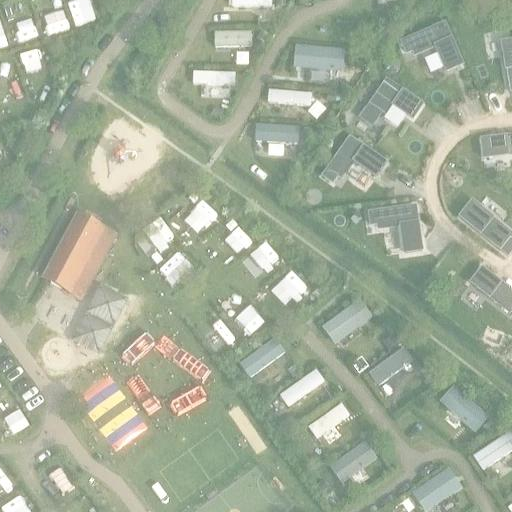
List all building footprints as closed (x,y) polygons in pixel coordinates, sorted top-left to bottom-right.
[(443,24),(400,43),(405,54),(412,51),(414,55),(434,46),(446,72),(461,66),(443,24)] [(251,45),(252,33),(213,33),(213,45),(251,45)] [(511,43),(502,45),(509,95),(511,94),(511,43)] [(333,74),(334,61),(292,58),(291,70),(297,71),(297,74),(302,75),(302,71),(312,72),(312,75),(319,76),(319,72),(333,74)] [(233,87),(234,75),(192,73),(192,85),(233,87)] [(385,81),(370,104),(384,114),(390,105),(411,120),(421,106),(385,81)] [(267,103),(310,107),(311,95),(268,91),(267,103)] [(306,130),(260,126),(259,138),(282,140),(282,145),(287,146),(287,141),(305,142),(306,130)] [(511,136),(480,141),(482,160),(511,155),(511,136)] [(348,139),(322,177),(331,184),(336,177),(340,180),(353,162),(376,178),(385,164),(348,139)] [(180,203),(153,223),(160,232),(187,212),(180,203)] [(471,203),(459,218),(495,246),(507,256),(511,249),(511,243),(505,239),(509,234),(471,203)] [(414,207),(368,213),(369,225),(377,224),(378,229),(400,226),(401,234),(399,234),(401,250),(403,250),(404,254),(421,252),(414,207)] [(41,281),(81,302),(117,235),(76,214),(41,281)] [(511,294),(481,270),(470,285),(509,315),(511,310),(511,294)] [(70,341),(98,356),(129,300),(99,285),(70,341)] [(360,303),(326,329),(335,341),(356,325),(358,328),(364,324),(361,321),(369,315),(360,303)] [(275,340),(246,360),(253,369),(281,349),(275,340)] [(403,349),(368,375),(377,387),(412,362),(403,349)] [(315,371),(279,397),(287,408),(323,382),(315,371)] [(484,421),(452,392),(441,404),(473,433),(484,421)] [(340,405),(307,429),(315,440),(348,417),(340,405)] [(504,436),(472,457),(480,468),(511,447),(504,436)] [(363,446),(333,467),(341,477),(370,457),(363,446)] [(424,506),(457,483),(448,471),(416,494),(424,506)]
